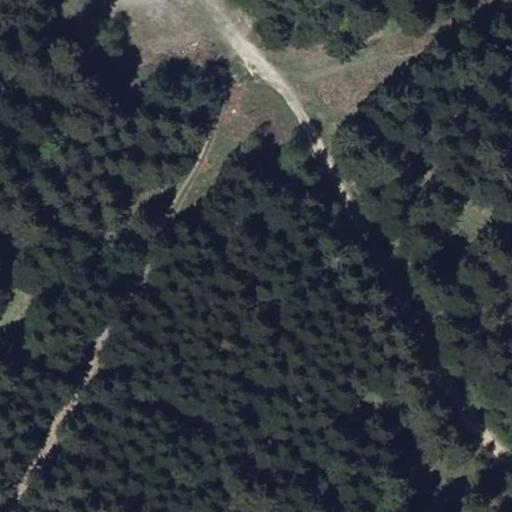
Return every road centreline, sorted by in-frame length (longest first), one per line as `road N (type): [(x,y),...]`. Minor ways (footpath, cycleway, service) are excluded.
road 1 (track): [(167,0),(253,56),(139,335),(11,511)]
road 2 (track): [(253,56),(292,90),(366,218),(511,416)]
